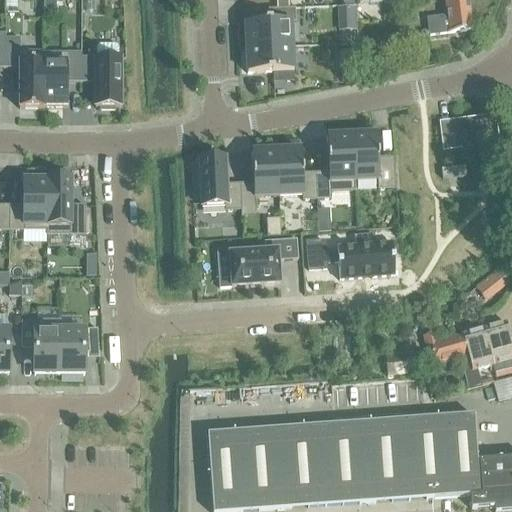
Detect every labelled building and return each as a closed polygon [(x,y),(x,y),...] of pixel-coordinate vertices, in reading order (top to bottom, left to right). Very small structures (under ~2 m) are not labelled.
[(17,0),(4,0),(5,16),(18,16),(17,0)] [(471,33),(467,0),(456,0),(446,1),(448,18),(426,20),(428,37),(471,33)] [(96,2),(86,2),(86,14),(96,14),(96,2)] [(288,3),(276,4),(276,12),(288,11),(288,3)] [(246,51),(291,49),(290,24),(295,24),(295,11),(288,11),(276,12),(267,12),(267,25),(244,26),(246,51)] [(19,111),(42,111),(42,55),(41,55),(41,65),(19,65),(19,41),(4,41),(4,71),(19,71),(19,111)] [(94,61),(80,60),(80,85),(94,85),(94,110),(100,110),(100,113),(114,112),(114,110),(119,110),(119,57),(119,49),(116,46),(98,46),(96,49),(96,58),(94,58),(94,61)] [(292,74),(291,49),(246,51),(247,76),(292,74)] [(80,55),(42,55),(42,111),(43,111),(43,110),(66,110),(66,85),(80,85),(80,60),(80,55)] [(358,72),(341,73),(341,86),(358,85),(358,72)] [(439,125),(442,154),(473,150),(469,122),(439,125)] [(377,137),(351,139),(353,184),(354,184),(377,183),(377,192),(395,191),(393,160),(378,160),(377,137)] [(327,175),(315,176),(316,202),(330,202),(330,195),(355,193),(354,184),(353,184),(351,139),(326,140),(327,175)] [(301,153),(276,154),(278,199),(301,198),(302,203),(316,202),(315,176),(302,176),(301,153)] [(252,186),(239,187),(240,213),(240,218),(255,217),(254,200),(278,199),(276,154),(251,155),(252,186)] [(240,213),(239,187),(225,187),(224,162),(199,163),(199,174),(197,174),(197,188),(200,188),(201,210),(224,209),(225,214),(240,213)] [(482,166),(483,179),(503,176),(501,164),(482,166)] [(441,172),(442,182),(466,179),(464,169),(441,172)] [(46,183),(46,233),(45,238),(85,238),(85,208),(71,208),(71,182),(46,182),(46,183)] [(9,208),(9,233),(46,233),(46,183),(23,183),(23,208),(9,208)] [(0,233),(9,233),(9,208),(0,207),(0,233)] [(281,219),(267,219),(268,236),(281,236),(281,219)] [(326,226),(317,226),(317,235),(330,235),(329,229),(326,226)] [(392,246),(373,247),(372,238),(355,239),(355,248),(335,250),(335,254),(325,255),(324,245),(306,246),(308,273),(326,271),(326,266),(336,265),(337,283),(394,279),(392,246)] [(264,255),(228,257),(231,290),(279,287),(277,264),(297,262),(296,242),(264,245),(264,255)] [(95,269),(86,269),(86,280),(95,280),(95,269)] [(498,272),(490,278),(501,292),(509,285),(498,272)] [(20,289),(8,289),(8,300),(20,300),(20,289)] [(32,289),(20,289),(20,300),(33,300),(32,289)] [(511,352),(505,326),(484,332),(492,366),(496,382),(511,378),(511,352)] [(58,332),(35,332),(35,377),(58,377),(58,332)] [(82,377),(82,332),(58,332),(58,377),(82,377)] [(97,332),(87,332),(87,345),(98,344),(97,332)] [(477,370),(492,366),(484,332),(461,338),(467,358),(460,360),(460,362),(462,362),(469,391),(481,387),(477,370)] [(436,368),(460,362),(460,360),(467,358),(461,338),(437,344),(435,336),(423,339),(427,357),(433,356),(436,368)] [(11,338),(11,349),(20,349),(20,338),(11,338)] [(388,377),(419,375),(418,356),(386,358),(388,377)] [(511,381),(493,387),(498,405),(511,401),(511,381)] [(225,404),(205,405),(205,414),(226,412),(225,404)] [(511,460),(469,464),(465,418),(207,436),(212,511),(276,511),(462,498),(463,511),(486,510),(486,511),(507,511),(511,506),(511,460)]
